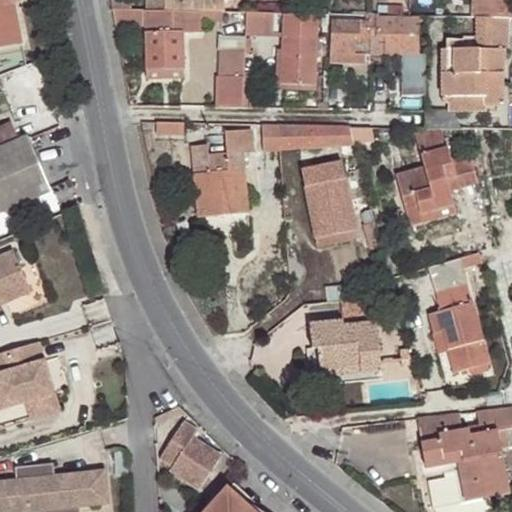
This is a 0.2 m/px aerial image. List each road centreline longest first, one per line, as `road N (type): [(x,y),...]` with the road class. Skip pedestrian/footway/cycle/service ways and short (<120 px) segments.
road 1 (unclassified): [(102,113),(426,118)]
road 2 (unclassified): [(250,432),(511,399)]
road 3 (secondary): [(102,113),(127,225),(164,314)]
road 4 (unclassified): [(144,511),(142,405),(164,314)]
road 5 (secondary): [(164,314),(250,432)]
road 6 (secondary): [(250,432),(345,511)]
